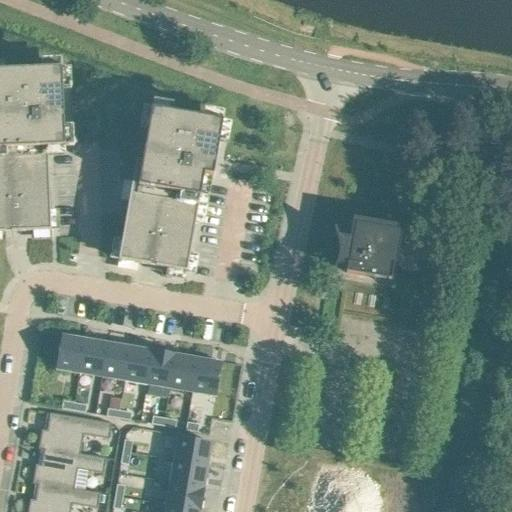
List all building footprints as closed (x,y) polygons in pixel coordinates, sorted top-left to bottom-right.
[(62,69),(0,71),(0,240),(6,240),(6,233),(51,231),(48,148),(54,149),(65,148),(64,122),(56,122),(55,95),(63,95),(62,69)] [(130,194),(118,261),(141,265),(163,269),(172,270),(173,271),(187,273),(204,176),(206,177),(213,178),(218,148),(221,132),(223,123),(152,110),(143,162),(136,161),(130,194)] [(337,234),(336,234),(338,241),(339,247),(339,254),(337,260),(335,266),(336,267),(337,264),(347,266),(346,273),(391,281),(399,233),(402,233),(403,232),(352,223),(352,225),(354,225),(352,239),(338,236),(337,234)] [(56,370),(80,374),(86,340),(62,336),(56,370)] [(102,378),(108,344),(86,340),(80,374),(102,378)] [(125,382),(131,347),(108,344),(102,378),(125,382)] [(147,386),(153,351),(131,347),(125,382),(147,386)] [(147,386),(170,390),(176,355),(153,351),(147,386)] [(170,390),(192,393),(198,359),(176,355),(170,390)] [(221,363),(198,359),(192,393),(216,397),(221,363)] [(75,404),(63,402),(62,411),(73,413),(75,404)] [(75,404),(73,413),(85,415),(87,406),(75,404)] [(120,412),(108,410),(107,418),(118,420),(120,412)] [(131,414),(120,412),(118,420),(130,422),(131,414)] [(80,455),(84,435),(109,440),(112,424),(50,414),(47,431),(42,431),(39,450),(44,450),(44,449),(80,455)] [(165,419),(153,417),(151,426),(163,428),(165,419)] [(176,421),(165,419),(163,428),(175,430),(176,421)] [(186,432),(197,434),(199,425),(187,423),(186,432)] [(174,461),(208,467),(212,443),(178,438),(174,461)] [(123,452),(131,454),(133,442),(124,441),(123,452)] [(75,490),(78,470),(103,475),(106,459),(80,455),(44,449),(44,450),(41,466),(36,465),(33,484),(38,485),(38,483),(75,490)] [(123,452),(121,464),(129,465),(131,454),(123,452)] [(290,457),(280,511),(382,511),(389,474),(290,457)] [(170,483),(204,489),(208,467),(174,461),(170,483)] [(70,511),(72,505),(98,509),(100,494),(75,490),(38,483),(38,485),(35,501),(30,500),(28,511),(70,511)] [(166,506),(200,511),(204,489),(170,483),(166,506)] [(117,485),(115,497),(123,499),(125,487),(117,485)] [(123,499),(115,497),(113,509),(121,510),(123,499)]
